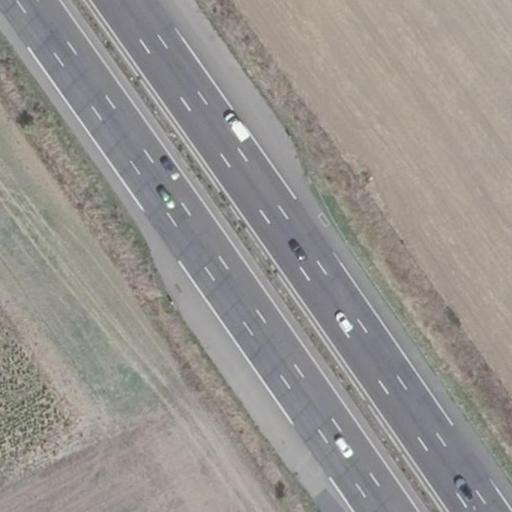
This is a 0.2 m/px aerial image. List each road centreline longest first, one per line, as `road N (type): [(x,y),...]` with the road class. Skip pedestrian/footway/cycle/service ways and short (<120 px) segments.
road 1 (motorway): [(34,0),(390,511)]
road 2 (motorway): [(484,511),(134,0)]
